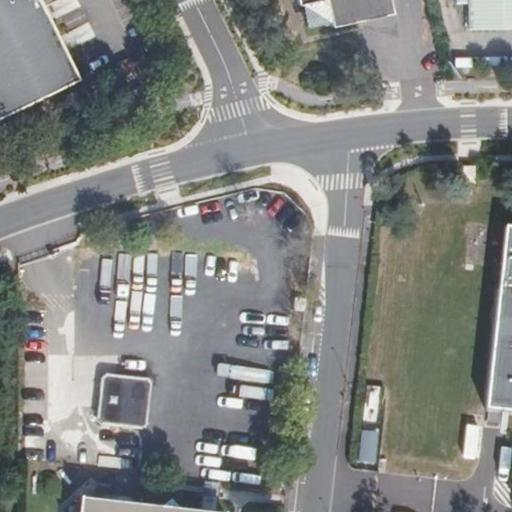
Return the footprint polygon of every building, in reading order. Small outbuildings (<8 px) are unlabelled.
[(0,0),(0,122),(74,86),(33,1),(35,0),(0,0)] [(392,0),(299,0),(300,3),(304,2),(312,0),(328,0),(333,22),(334,26),(395,12),(392,0)] [(328,0),(312,0),(304,2),(316,26),(333,22),(328,0)] [(511,0),(469,0),(470,28),(511,27),(511,0)] [(511,226),(503,226),(484,408),(511,410),(511,226)] [(216,511),(220,471),(245,473),(261,336),(234,332),(226,319),(214,315),(211,318),(200,319),(192,306),(193,288),(194,281),(85,267),(78,320),(176,330),(178,339),(196,362),(201,365),(190,468),(203,470),(199,511),(179,511),(168,496),(157,508),(78,499),(76,511),(216,511)] [(214,315),(193,288),(192,306),(200,319),(211,318),(214,315)] [(90,332),(76,330),(75,341),(89,342),(90,332)] [(105,373),(100,379),(97,418),(100,422),(142,426),(146,421),(149,380),(145,377),(105,373)]
